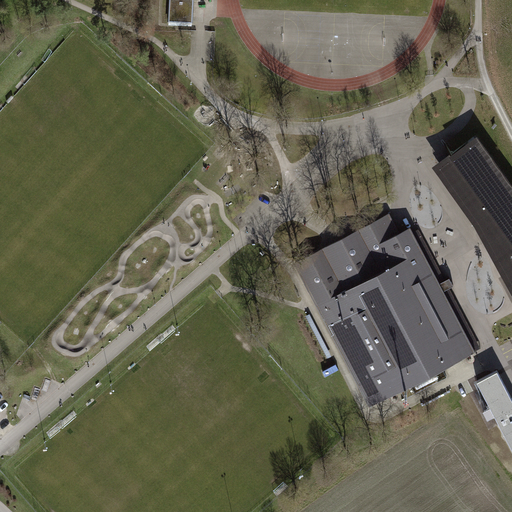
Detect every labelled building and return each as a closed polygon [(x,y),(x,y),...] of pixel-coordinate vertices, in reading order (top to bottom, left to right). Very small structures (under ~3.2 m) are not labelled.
[(170,0),(170,23),(194,24),(194,12),(194,0),(170,0)] [(511,184),(476,134),(431,165),(473,222),(511,293),(511,184)] [(346,235),(293,263),(370,406),(475,351),(411,227),(400,233),(389,212),(346,235)] [(310,313),(306,315),(328,358),(332,355),(310,313)] [(511,399),(497,371),(478,382),(511,446),(511,399)]
